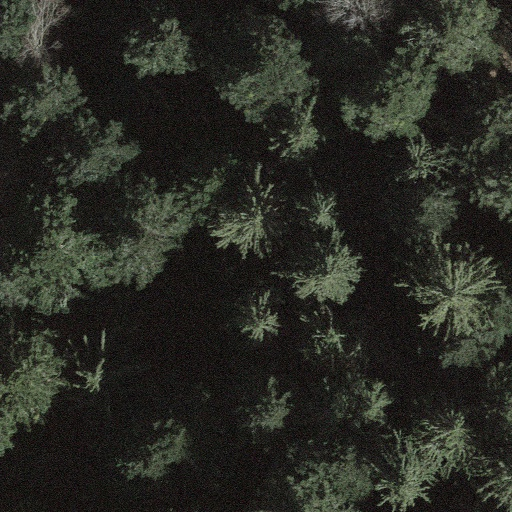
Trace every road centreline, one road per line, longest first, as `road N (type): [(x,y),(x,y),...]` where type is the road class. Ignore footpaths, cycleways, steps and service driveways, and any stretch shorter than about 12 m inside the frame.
road 1 (track): [(207,0),(127,375),(80,511)]
road 2 (track): [(362,511),(380,441),(382,391),(369,231),(326,0)]
